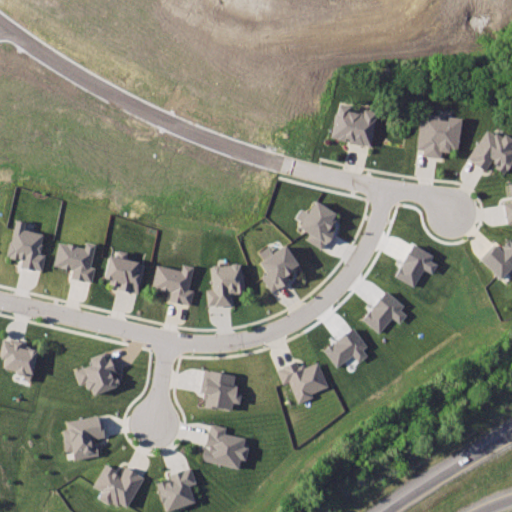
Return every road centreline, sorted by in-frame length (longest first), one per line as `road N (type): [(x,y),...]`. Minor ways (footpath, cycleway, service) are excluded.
road 1 (residential): [(0,31),(108,97),(275,160)]
road 2 (residential): [(0,298),(167,339),(252,338)]
road 3 (residential): [(252,338),(325,301),(375,229),(384,186)]
road 4 (residential): [(455,216),(429,194),(275,160)]
road 5 (motorway): [(511,431),(378,511)]
